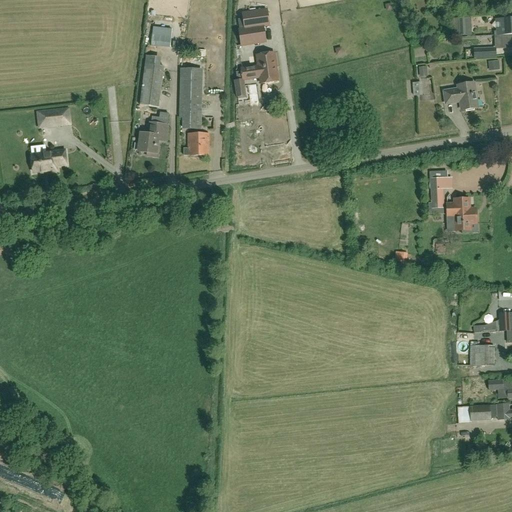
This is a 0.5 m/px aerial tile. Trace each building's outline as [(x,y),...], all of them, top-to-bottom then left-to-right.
[(162,0),(153,0),(151,8),(160,10),(163,0),(162,0)] [(241,47),(265,43),(263,28),(269,27),(267,11),(242,15),(244,30),(238,31),(241,47)] [(466,36),(465,19),(450,19),(451,37),(466,36)] [(502,36),(511,35),(511,19),(497,20),(497,21),(501,21),(502,30),(500,30),(498,32),(498,36),(502,36)] [(172,29),(153,27),(151,45),(170,47),(172,29)] [(17,69),(59,65),(63,53),(75,52),(75,54),(84,57),(84,60),(102,58),(103,56),(100,29),(16,37),(13,46),(28,51),(11,52),(10,41),(6,40),(2,40),(0,45),(0,52),(0,55),(0,54),(0,66),(17,65),(17,69)] [(511,35),(502,36),(502,50),(511,49),(511,35)] [(475,59),(496,58),(495,50),(474,50),(475,59)] [(242,81),(243,81),(251,80),(259,79),(260,85),(277,82),(273,54),(256,56),(258,67),(240,70),(241,73),(242,81)] [(140,106),(154,108),(154,105),(161,62),(146,60),(140,106)] [(427,67),(419,68),(420,78),(428,77),(427,67)] [(200,131),(201,72),(181,71),(180,119),(183,119),(183,130),(200,131)] [(245,97),(243,81),(242,81),(241,73),(236,73),(239,98),(245,97)] [(105,79),(0,91),(0,97),(16,96),(16,100),(61,95),(61,91),(82,89),(83,90),(106,88),(105,79)] [(422,83),(414,83),(414,96),(423,96),(422,83)] [(462,111),(478,109),(474,84),(458,86),(458,90),(444,93),(446,105),(460,102),(462,111)] [(70,124),(68,110),(38,114),(40,128),(70,124)] [(159,119),(158,126),(167,127),(168,115),(160,114),(159,119)] [(141,135),(139,154),(147,155),(146,157),(157,159),(158,149),(156,148),(157,143),(165,144),(167,127),(158,126),(150,125),(149,136),(141,135)] [(188,158),(209,157),(208,135),(188,135),(188,150),(184,150),(184,157),(188,157),(188,158)] [(31,165),(31,170),(33,171),(33,173),(46,171),(46,172),(57,171),(56,166),(66,165),(65,152),(31,156),(32,164),(31,165)] [(441,179),(431,179),(432,209),(443,209),(441,179)] [(452,200),(452,205),(447,205),(448,217),(455,217),(456,231),(471,231),(470,225),(476,224),(476,209),(470,210),(469,200),(452,200)] [(399,253),(399,257),(396,257),(395,263),(405,265),(407,254),(399,253)] [(511,314),(499,315),(500,324),(510,323),(511,325),(511,314)] [(510,323),(500,324),(500,332),(511,331),(511,325),(510,323)] [(494,367),(494,347),(470,347),(470,367),(494,367)] [(503,391),(502,381),(488,382),(488,392),(503,391)] [(511,409),(510,410),(509,405),(490,406),(491,419),(497,419),(498,421),(510,420),(511,419),(511,409)] [(491,419),(490,406),(469,407),(470,422),(491,421),(491,419)]
